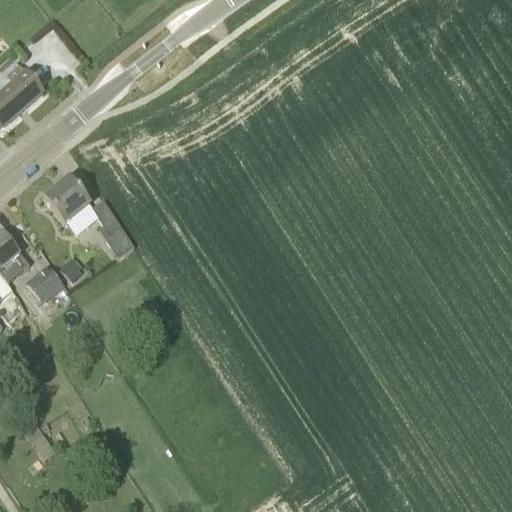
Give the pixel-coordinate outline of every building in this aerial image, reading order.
[(0,102),(0,134),(42,98),(26,80),(0,102)] [(88,209),(69,184),(44,204),(64,229),(88,209)] [(132,252),(102,205),(90,213),(102,232),(97,235),(116,263),(132,252)] [(2,238),(0,239),(0,279),(4,285),(13,277),(25,267),(2,238)] [(78,275),(82,272),(69,261),(57,273),(72,287),(81,277),(78,275)] [(46,271),(25,288),(40,306),(61,289),(46,271)] [(61,434),(54,438),(58,445),(65,441),(61,434)]
